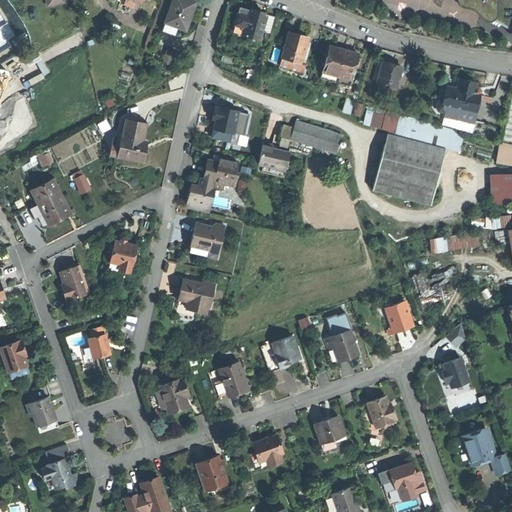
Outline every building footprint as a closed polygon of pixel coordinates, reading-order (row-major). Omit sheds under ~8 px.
[(55,7),(65,4),(64,0),(23,0),(24,1),(26,0),(45,0),(48,8),(55,7)] [(134,9),(136,3),(127,0),(125,6),(134,9)] [(173,0),(165,22),(178,28),(185,31),(196,2),(191,0),(173,0)] [(491,21),(492,19),(492,18),(482,12),(482,14),(465,4),(465,0),(456,0),(457,0),(458,3),(459,5),(462,7),(466,7),(472,9),(476,12),(483,19),(488,21),(491,21)] [(482,12),(492,18),(496,0),(465,0),(465,4),(482,14),(482,12)] [(511,0),(496,0),(492,18),(492,19),(511,30),(511,0)] [(266,16),(264,15),(255,13),(249,11),(248,17),(238,14),(234,24),(245,27),(243,34),(259,39),(262,30),(266,16)] [(266,16),(262,30),(270,32),(275,16),(264,14),(264,15),(266,16)] [(175,35),(178,28),(165,22),(162,30),(175,35)] [(232,32),(243,34),(245,27),(234,24),(232,32)] [(298,34),(289,32),(281,58),(300,64),(308,37),(298,34)] [(351,80),(358,54),(351,52),(335,48),(329,46),(322,71),(351,80)] [(392,64),(383,62),(377,82),(396,87),(402,67),(392,64)] [(474,90),(475,87),(476,83),(468,81),(459,79),(457,86),(455,88),(447,86),(444,99),(441,99),(438,101),(436,107),(438,110),(444,112),(448,109),(459,112),(460,112),(460,110),(475,114),(480,94),(476,93),(474,90)] [(349,112),(353,98),(346,96),(342,110),(349,112)] [(216,119),(212,137),(242,144),(244,135),(245,135),(249,114),(238,112),(238,111),(219,107),(218,109),(216,108),(215,112),(213,119),(216,119)] [(474,121),(475,114),(460,110),(460,112),(459,112),(458,117),(474,121)] [(463,133),(386,113),(385,119),(399,123),(448,136),(462,139),(463,133)] [(147,139),(143,138),(146,121),(126,117),(123,135),(119,134),(116,153),(143,159),(145,147),(147,139)] [(290,140),(336,154),(341,135),(295,121),(290,140)] [(399,123),(393,145),(442,158),(448,136),(399,123)] [(511,144),(501,142),(496,162),(511,165),(511,144)] [(273,145),(263,143),(258,164),(285,170),(289,151),(277,149),(272,147),(273,145)] [(442,158),(393,145),(381,193),(429,206),(442,158)] [(38,156),(41,164),(52,161),(49,152),(38,156)] [(210,196),(213,187),(222,189),(223,185),(234,187),(238,173),(236,172),(238,163),(229,161),(230,158),(219,156),(218,162),(207,159),(205,169),(203,178),(200,178),(198,186),(191,184),(185,208),(206,213),(208,205),(210,196)] [(321,178),(321,161),(309,161),(309,178),(321,178)] [(511,202),(511,173),(491,174),(492,203),(511,202)] [(83,175),(74,179),(81,193),(89,189),(83,175)] [(32,192),(48,225),(59,220),(70,215),(53,181),(32,192)] [(207,257),(217,259),(225,226),(215,223),(214,227),(195,222),(192,235),(189,246),(209,251),(207,257)] [(480,247),(478,234),(429,240),(431,253),(480,247)] [(119,269),(130,271),(136,246),(126,244),(120,242),(115,241),(110,262),(120,264),(119,269)] [(66,300),(89,293),(79,265),(60,272),(64,284),(66,289),(63,290),(66,300)] [(445,295),(440,272),(415,277),(420,300),(445,295)] [(207,305),(209,306),(214,284),(202,281),(201,285),(193,284),(193,282),(182,280),(180,289),(178,299),(188,301),(187,305),(196,307),(195,311),(205,313),(207,305)] [(405,329),(414,326),(405,301),(386,308),(393,328),(395,332),(405,329)] [(466,337),(461,323),(446,336),(455,347),(466,337)] [(92,337),(104,334),(102,326),(90,330),(92,337)] [(348,358),(358,355),(349,329),(325,338),(329,349),(333,347),(337,359),(343,357),(347,355),(348,358)] [(105,334),(104,334),(92,337),(88,338),(93,359),(104,356),(110,354),(105,334)] [(292,336),(273,342),(277,353),(274,354),(279,369),(285,367),(290,365),(289,362),(300,359),(292,336)] [(0,349),(8,372),(27,366),(24,356),(22,350),(24,349),(21,341),(19,342),(18,341),(0,347),(0,349)] [(277,353),(273,342),(260,347),(269,372),(279,369),(274,354),(277,353)] [(451,388),(469,382),(461,358),(443,364),(445,370),(442,371),(444,377),(446,383),(449,381),(451,388)] [(222,380),(226,394),(227,395),(237,391),(248,388),(239,362),(218,370),(222,380)] [(187,404),(185,397),(182,390),(187,388),(183,379),(179,380),(178,379),(159,386),(161,390),(167,407),(168,410),(187,404)] [(226,394),(222,380),(214,382),(219,396),(226,394)] [(39,388),(40,395),(50,393),(49,386),(39,388)] [(164,408),(167,407),(161,390),(158,391),(164,408)] [(393,420),(396,419),(392,409),(390,410),(388,404),(385,396),(376,400),(367,403),(375,426),(393,420)] [(46,423),(56,420),(52,408),(48,397),(26,404),(30,417),(33,416),(36,423),(44,420),(46,423)] [(168,410),(169,413),(188,406),(187,404),(168,410)] [(334,439),(345,435),(339,416),(326,420),(314,424),(321,444),(322,443),(334,439)] [(375,426),(376,428),(394,422),(393,420),(375,426)] [(491,459),(496,474),(511,470),(505,454),(496,457),(486,428),(462,436),(472,466),(484,462),(491,459)] [(281,455),(283,454),(276,435),(265,439),(253,444),(260,462),(271,458),(273,464),(283,461),(281,455)] [(336,446),(334,439),(322,443),(324,451),(336,446)] [(53,462),(64,458),(70,456),(66,444),(45,451),(48,461),(52,460),(53,462)] [(205,488),(227,480),(218,455),(207,459),(196,463),(205,488)] [(68,468),(64,458),(53,462),(47,464),(47,467),(46,467),(41,469),(45,480),(51,478),(55,489),(64,486),(65,488),(78,483),(75,473),(70,475),(68,468)] [(398,488),(401,499),(416,494),(426,490),(420,476),(416,477),(415,473),(411,463),(391,469),(394,479),(392,480),(395,489),(398,488)] [(402,501),(401,499),(398,488),(395,489),(392,480),(394,479),(391,469),(379,474),(389,506),(402,501)] [(155,511),(169,508),(158,476),(141,482),(144,494),(140,495),(136,497),(135,494),(125,498),(129,511),(141,511),(140,508),(148,505),(150,511),(155,511)] [(359,511),(351,487),(332,494),(333,494),(339,511),(338,511),(359,511)]
